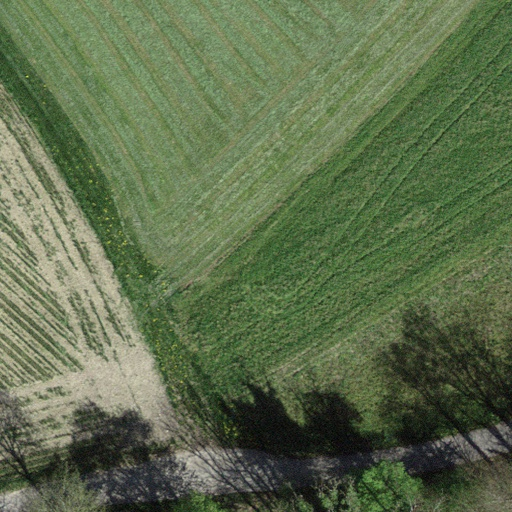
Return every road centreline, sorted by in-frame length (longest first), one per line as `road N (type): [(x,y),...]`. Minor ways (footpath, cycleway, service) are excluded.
road 1 (track): [(0,38),(152,269),(247,473)]
road 2 (track): [(511,434),(24,511)]
